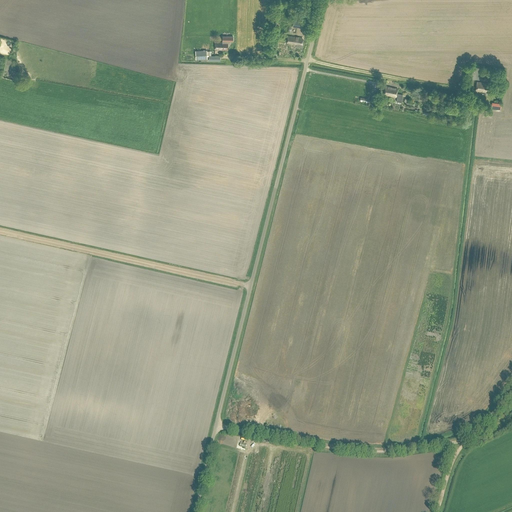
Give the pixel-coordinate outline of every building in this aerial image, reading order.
[(227,42),(227,41),(233,41),(233,36),(222,35),(222,41),(222,42),(215,42),(215,48),(221,49),(221,48),(222,48),(222,50),(228,50),(228,42),(227,42)] [(299,38),(296,38),(296,37),(288,35),(287,43),(297,44),(297,47),(302,47),(303,39),(302,39),(303,38),(299,37),(299,38)] [(207,55),(208,55),(211,55),(211,50),(207,51),(206,49),(195,49),(196,59),(207,58),(207,55)] [(494,79),(495,73),(481,71),(480,77),(494,79)] [(488,91),(490,83),(477,82),(476,90),(488,91)] [(394,89),(391,88),(391,87),(385,86),(384,95),(396,97),(397,95),(396,101),(401,102),(402,94),(397,93),(398,89),(394,88),(394,89)]
